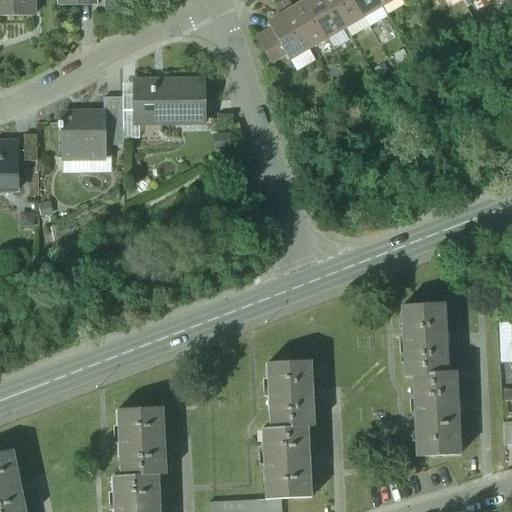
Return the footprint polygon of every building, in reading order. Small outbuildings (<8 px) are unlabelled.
[(0,0),(0,17),(33,18),(32,0),(0,0)] [(344,28),(327,0),(309,0),(305,3),(326,39),(344,28)] [(352,0),(327,0),(344,28),(363,18),(352,0)] [(381,7),(376,0),(352,0),(363,18),(381,7)] [(305,3),(293,10),(288,1),(282,5),(308,50),(326,39),(305,3)] [(308,50),(282,5),(276,8),(280,17),(268,24),(271,30),(285,55),(289,60),(308,50)] [(271,30),(256,39),(270,64),(285,55),(271,30)] [(204,81),(135,82),(135,126),(204,126),(204,81)] [(123,99),(103,99),(103,114),(105,114),(105,147),(111,147),(123,147),(123,99)] [(103,114),(61,114),(61,123),(58,123),(58,129),(61,129),(61,160),(105,160),(105,159),(111,159),(111,147),(105,147),(105,114),(103,114)] [(37,136),(23,136),(23,163),(37,162),(37,136)] [(0,192),(17,192),(17,144),(0,144),(0,192)] [(443,305),(402,307),(405,377),(413,376),(448,374),(443,305)] [(310,362),(266,364),(269,429),(307,428),(313,427),(310,362)] [(448,374),(413,376),(417,457),(459,455),(455,374),(448,374)] [(163,409),(117,411),(120,477),(158,476),(166,475),(163,409)] [(511,423),(502,424),(503,447),(511,446),(511,423)] [(269,429),(261,430),(266,500),(281,500),(311,498),(307,428),(269,429)] [(25,511),(13,451),(0,453),(0,511),(25,511)] [(120,477),(113,478),(114,511),(159,511),(158,476),(120,477)] [(266,500),(220,503),(220,511),(281,511),(281,500),(266,500)] [(220,511),(220,503),(209,503),(209,511),(220,511)]
